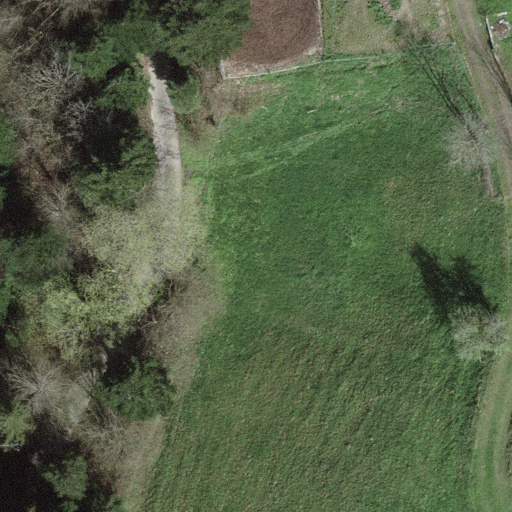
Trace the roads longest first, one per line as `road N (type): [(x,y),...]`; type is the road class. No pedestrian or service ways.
road 1 (track): [(511,344),(492,427),(489,492),(498,511)]
road 2 (track): [(465,0),(511,155)]
